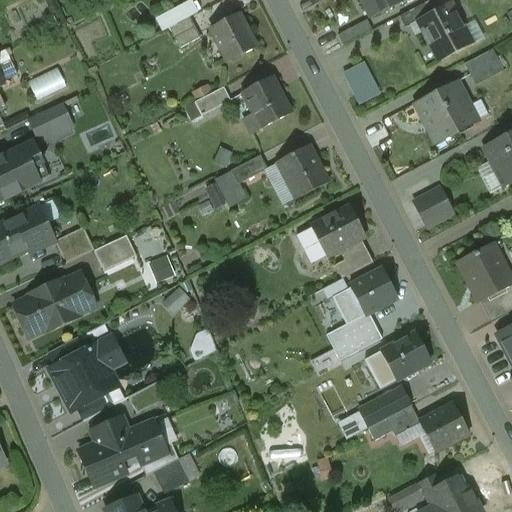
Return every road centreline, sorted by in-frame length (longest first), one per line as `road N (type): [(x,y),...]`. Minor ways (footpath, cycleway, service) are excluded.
road 1 (residential): [(274,0),(511,452)]
road 2 (residential): [(0,358),(65,511)]
